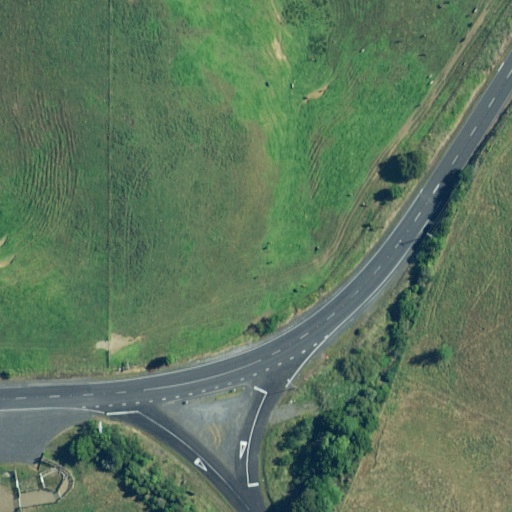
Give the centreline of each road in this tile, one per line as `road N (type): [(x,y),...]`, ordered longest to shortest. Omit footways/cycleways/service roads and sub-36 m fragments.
road 1 (tertiary): [(294,344),(379,269),(511,67)]
road 2 (tertiary): [(108,393),(179,385),(294,344)]
road 3 (unclassified): [(108,393),(189,446),(255,511)]
road 4 (unclassified): [(256,511),(255,420),(294,344)]
